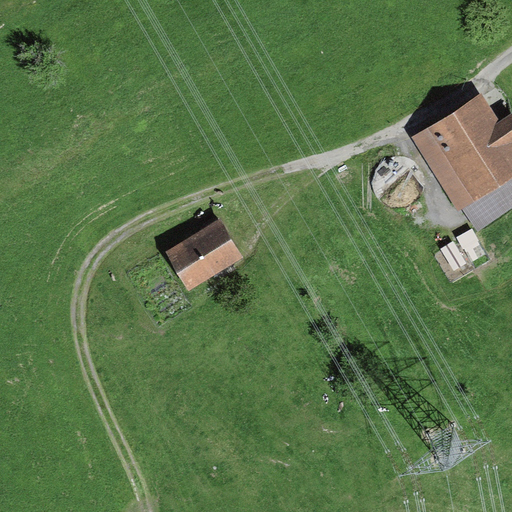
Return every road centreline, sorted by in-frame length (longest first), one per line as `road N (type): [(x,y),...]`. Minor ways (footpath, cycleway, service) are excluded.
road 1 (track): [(143,511),(138,478),(79,333),(93,261),(141,217),(292,169)]
road 2 (track): [(350,150),(316,170),(247,249)]
